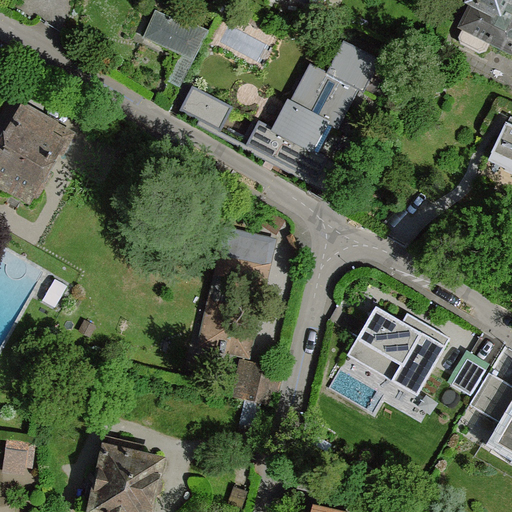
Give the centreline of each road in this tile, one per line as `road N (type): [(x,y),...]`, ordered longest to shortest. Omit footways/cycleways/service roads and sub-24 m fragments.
road 1 (residential): [(338,231),(0,29)]
road 2 (residential): [(338,231),(324,258),(266,511)]
road 3 (residential): [(511,331),(338,231)]
